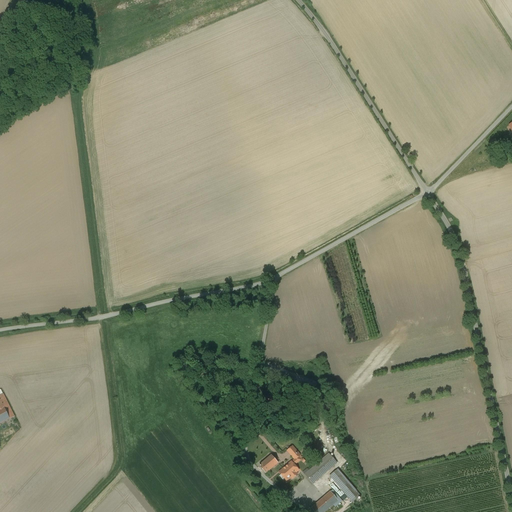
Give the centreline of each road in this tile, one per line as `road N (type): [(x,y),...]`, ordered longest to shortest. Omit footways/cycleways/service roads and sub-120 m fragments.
road 1 (unclassified): [(0,328),(115,315),(259,284),(428,191)]
road 2 (unclassified): [(428,191),(459,253),(511,501)]
road 3 (unclassified): [(297,0),(428,191)]
